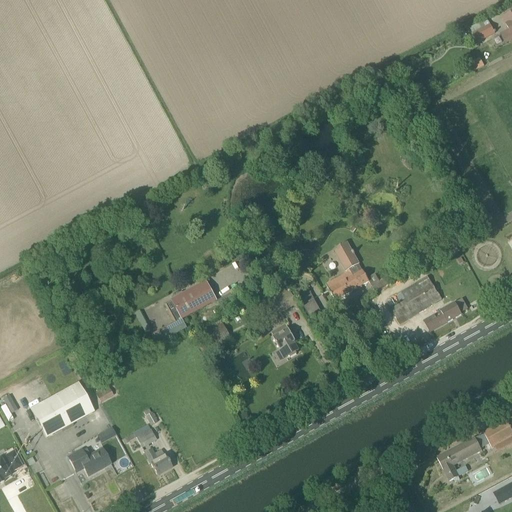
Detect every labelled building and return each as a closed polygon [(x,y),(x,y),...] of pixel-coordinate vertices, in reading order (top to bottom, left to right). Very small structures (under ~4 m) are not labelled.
[(499,34),(505,45),(511,41),(511,13),(502,19),(507,30),(499,34)] [(490,25),(473,34),(478,43),(495,33),(491,25),(490,25)] [(484,66),(480,58),(469,64),(473,72),(484,66)] [(335,301),(369,282),(347,243),(333,250),(346,274),(326,285),(335,301)] [(53,277),(60,290),(69,284),(62,271),(53,277)] [(379,281),(371,286),(375,292),(399,278),(395,271),(379,281)] [(216,302),(206,282),(172,300),(172,301),(165,305),(174,323),(153,334),(158,343),(187,329),(182,319),(207,307),(216,302)] [(313,299),(307,288),(295,284),(292,286),(303,305),(313,299)] [(441,300),(432,285),(390,310),(400,326),(411,320),(410,319),(441,300)] [(289,292),(287,293),(285,288),(275,294),(278,298),(272,302),(279,315),(296,304),(289,292)] [(399,302),(404,299),(401,293),(396,296),(399,302)] [(446,310),(424,322),(430,333),(461,315),(455,304),(445,309),(446,310)] [(213,330),(221,345),(231,339),(222,324),(213,330)] [(280,350),(281,350),(286,358),(289,356),(290,358),(296,354),(295,353),(298,351),(293,343),(295,342),(286,326),(272,335),(274,339),(273,339),(280,350)] [(98,388),(97,396),(100,403),(113,396),(107,384),(98,388)] [(76,422),(60,393),(30,410),(46,439),(76,422)] [(11,414),(17,410),(9,396),(2,399),(11,414)] [(145,416),(151,426),(157,422),(152,412),(145,416)] [(483,433),(488,442),(492,449),(511,437),(511,432),(506,421),(483,433)] [(150,430),(149,430),(146,425),(133,433),(134,434),(136,438),(142,449),(157,441),(150,430)] [(125,440),(122,441),(124,444),(136,438),(134,434),(125,440)] [(460,480),(458,478),(458,477),(468,472),(465,467),(455,472),(452,465),(481,450),(475,439),(437,459),(443,471),(444,471),(450,482),(453,480),(455,483),(460,480)] [(76,474),(83,470),(88,478),(111,465),(102,450),(90,456),(86,450),(82,452),(81,451),(67,459),(76,474)] [(161,451),(153,455),(151,450),(145,454),(157,477),(172,468),(165,455),(164,456),(161,451)] [(10,477),(7,473),(12,470),(6,458),(1,460),(0,460),(0,459),(0,484),(3,483),(3,481),(10,477)] [(511,488),(510,485),(493,494),(499,505),(511,498),(511,488)]
